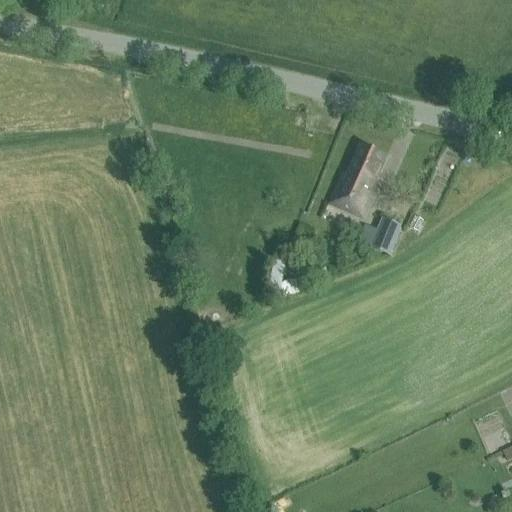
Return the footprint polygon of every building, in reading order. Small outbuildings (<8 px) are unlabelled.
[(385,159),(359,148),(347,174),(343,173),(330,203),(364,219),(376,189),(374,185),(385,159)] [(191,213),(188,205),(187,201),(177,204),(181,216),(191,213)] [(415,218),(424,225),(433,213),(423,206),(415,218)] [(371,244),(392,253),(403,227),(382,218),(371,244)] [(302,293),(301,291),(297,279),(280,285),(286,259),(274,257),(268,289),(272,290),(267,291),(270,301),(287,295),(288,298),(302,293)]
